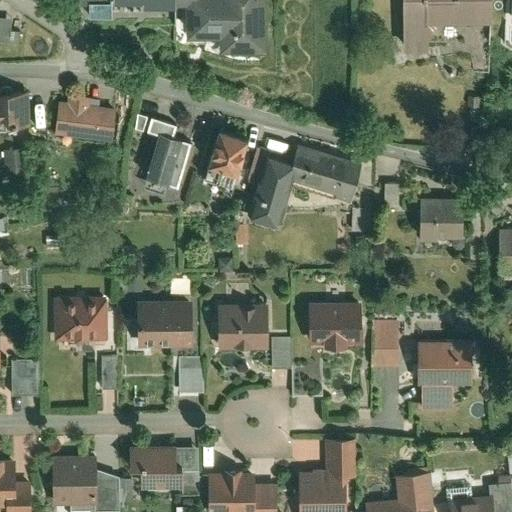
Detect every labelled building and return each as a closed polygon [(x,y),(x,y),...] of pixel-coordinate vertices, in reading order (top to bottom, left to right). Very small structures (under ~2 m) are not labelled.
[(188,0),(189,21),(219,21),(219,34),(266,34),(265,0),(188,0)] [(408,0),(409,36),(434,36),(433,11),(497,10),(496,0),(408,0)] [(0,108),(27,108),(25,73),(0,74),(0,108)] [(54,85),(51,116),(109,122),(112,91),(86,89),(87,81),(64,78),(63,86),(54,85)] [(138,115),(143,101),(133,97),(128,112),(138,115)] [(172,170),(185,126),(167,120),(170,109),(147,102),(143,115),(150,117),(137,160),(172,170)] [(245,125),(215,117),(206,152),(235,160),(243,130),(245,125)] [(291,149),(265,142),(257,169),(245,211),(279,221),(294,170),(346,186),(358,149),(297,130),(291,149)] [(268,135),(255,131),(244,165),(257,169),(265,142),(268,135)] [(6,135),(7,157),(29,156),(27,133),(6,135)] [(394,169),(379,169),(379,194),(394,194),(394,169)] [(69,174),(46,175),(47,185),(70,184),(69,174)] [(459,183),(417,184),(417,224),(459,224),(459,183)] [(365,196),(348,196),(348,221),(366,221),(365,196)] [(511,218),(494,219),(495,263),(511,262),(511,218)] [(188,291),(133,292),(134,340),(189,339),(188,291)] [(51,295),(46,295),(46,338),(53,338),(53,342),(103,342),(102,292),(51,293),(51,295)] [(356,294),(305,294),(305,335),(319,335),(319,338),(343,337),(343,335),(357,335),(356,294)] [(263,296),(214,296),(215,341),(263,340),(263,296)] [(395,316),(367,316),(367,360),(395,360),(395,316)] [(287,330),(267,330),(268,362),(287,362),(287,330)] [(468,333),(413,334),(414,377),(418,377),(419,406),(449,406),(448,376),(469,376),(468,333)] [(113,352),(98,352),(98,382),(113,382),(113,352)] [(199,352),(174,352),(175,388),(199,387),(199,352)] [(34,355),(7,356),(8,390),(35,390),(34,355)] [(322,465),(295,466),(295,511),(342,511),(342,471),(352,471),(352,435),(321,435),(322,465)] [(171,440),(125,441),(125,462),(137,461),(138,484),(176,483),(179,483),(178,459),(172,459),(171,442),(171,440)] [(171,442),(172,459),(178,459),(179,483),(176,483),(176,491),(195,490),(194,442),(171,442)] [(92,450),(48,451),(49,498),(67,498),(93,498),(93,472),(92,450)] [(0,501),(1,502),(1,511),(26,511),(26,474),(11,475),(11,454),(0,453),(0,501)] [(219,467),(205,468),(206,511),(243,511),(272,511),(272,478),(250,478),(250,467),(238,467),(238,465),(219,465),(219,467)] [(361,499),(361,511),(415,511),(415,504),(429,503),(426,468),(391,471),(393,496),(361,499)] [(93,498),(67,498),(67,504),(114,503),(114,496),(114,474),(114,471),(93,472),(93,498)] [(496,481),(507,480),(506,473),(506,472),(495,473),(496,481)] [(127,474),(114,474),(114,496),(127,496),(127,474)] [(486,492),(489,492),(490,511),(509,511),(509,508),(507,480),(496,481),(485,482),(486,492)] [(446,496),(447,511),(490,511),(489,492),(486,492),(446,496)]
